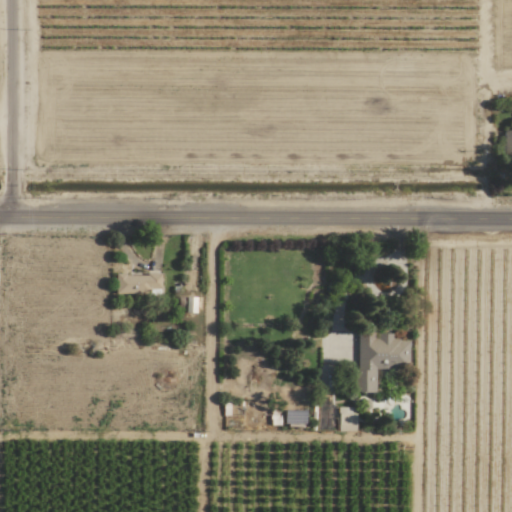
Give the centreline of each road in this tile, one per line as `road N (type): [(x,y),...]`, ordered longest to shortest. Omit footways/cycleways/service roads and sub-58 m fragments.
road 1 (tertiary): [(511,221),(5,215)]
road 2 (tertiary): [(8,0),(5,215)]
